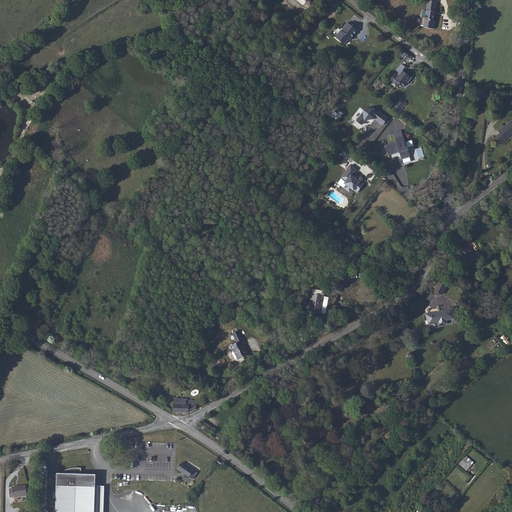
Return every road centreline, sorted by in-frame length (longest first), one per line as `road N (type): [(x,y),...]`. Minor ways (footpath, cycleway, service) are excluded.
road 1 (unclassified): [(178,422),(409,290),(427,270),(440,219)]
road 2 (tertiary): [(0,317),(178,422)]
road 3 (unclassified): [(0,459),(178,422)]
road 4 (tertiary): [(178,422),(298,511)]
road 5 (unclassified): [(440,219),(460,80)]
road 6 (residential): [(348,0),(460,80)]
